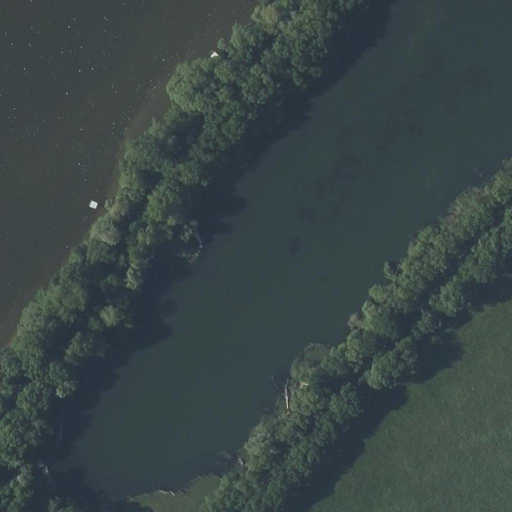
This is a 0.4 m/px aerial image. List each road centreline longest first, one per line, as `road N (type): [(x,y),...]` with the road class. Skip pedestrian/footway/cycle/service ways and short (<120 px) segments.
road 1 (track): [(321,0),(208,119),(0,446)]
road 2 (track): [(244,511),(511,210)]
